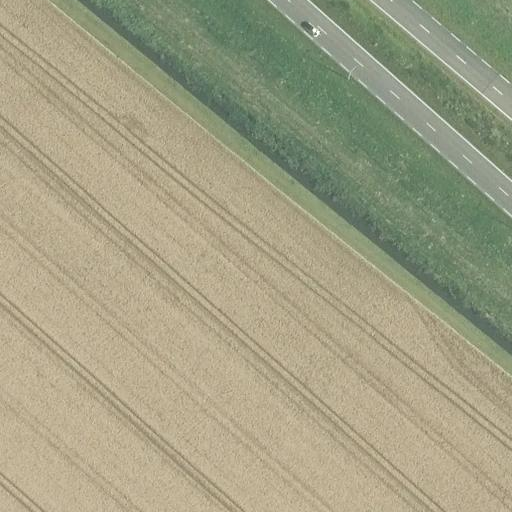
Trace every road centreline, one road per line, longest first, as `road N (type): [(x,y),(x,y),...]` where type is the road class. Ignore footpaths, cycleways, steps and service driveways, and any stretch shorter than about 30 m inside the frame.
road 1 (primary): [(289,0),(511,195)]
road 2 (primary): [(511,109),(388,0)]
